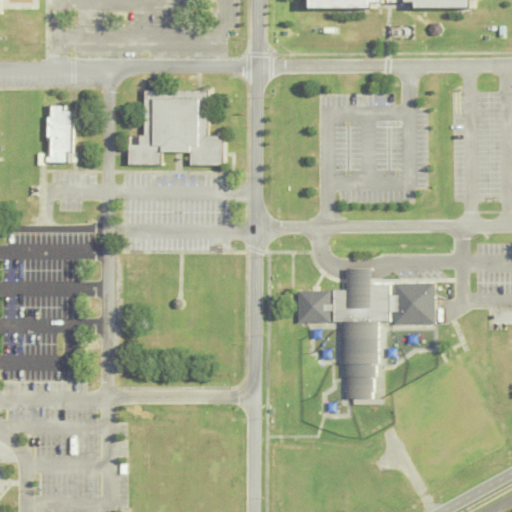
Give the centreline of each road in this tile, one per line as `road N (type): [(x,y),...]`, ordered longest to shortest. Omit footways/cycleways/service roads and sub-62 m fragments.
road 1 (residential): [(511,63),(0,68)]
road 2 (residential): [(258,0),(254,511)]
road 3 (residential): [(108,68),(108,397)]
road 4 (residential): [(511,225),(256,228)]
road 5 (residential): [(254,397),(0,397)]
road 6 (residential): [(432,65),(432,227)]
